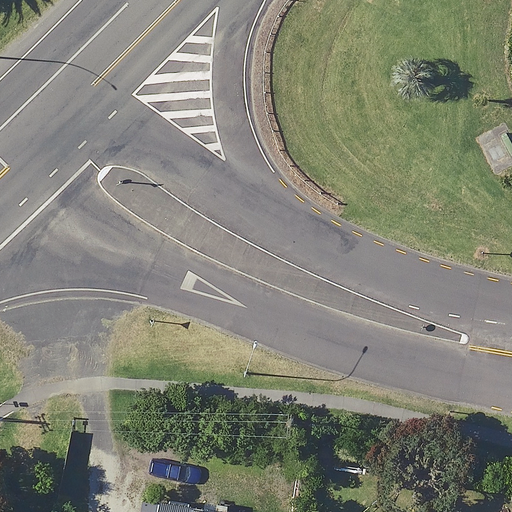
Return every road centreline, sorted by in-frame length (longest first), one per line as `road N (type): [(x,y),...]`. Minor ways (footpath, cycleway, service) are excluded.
road 1 (residential): [(48,127),(136,196),(256,265),(470,348),(511,355)]
road 2 (primary): [(48,127),(193,0)]
